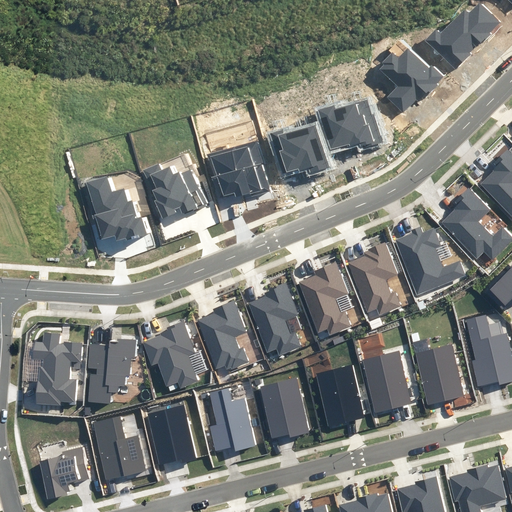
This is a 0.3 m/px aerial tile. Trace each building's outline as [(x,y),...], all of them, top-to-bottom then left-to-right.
[(436,30),(426,41),(455,69),(470,53),(469,52),(476,45),(478,46),(490,34),(488,33),(500,21),(480,2),(469,14),(465,10),(440,35),(436,30)] [(428,68),(408,48),(398,58),(393,53),(383,63),(385,65),(381,70),(398,87),(388,97),(403,112),(416,99),(419,102),(443,77),(431,65),(428,68)] [(334,106),(318,110),(331,149),(350,143),(351,146),(361,142),(363,147),(382,141),(368,100),(335,110),(334,106)] [(328,166),(315,125),(285,134),(283,130),(271,134),(283,173),(299,168),(299,171),(309,168),(310,172),(328,166)] [(255,142),(211,154),(222,196),(234,193),(236,200),(269,191),(261,164),(255,142)] [(511,153),(507,149),(495,161),(499,165),(480,184),(511,215),(511,153)] [(158,164),(143,170),(152,190),(156,199),(154,200),(161,219),(181,211),(183,214),(198,208),(196,204),(203,201),(190,170),(180,175),(179,172),(173,175),(169,167),(161,171),(158,164)] [(106,176),(86,182),(104,239),(115,235),(117,243),(146,234),(141,218),(138,219),(132,201),(127,202),(123,189),(112,193),(106,176)] [(491,210),(469,188),(457,201),(461,205),(442,224),(478,259),(484,253),(492,261),(511,240),(511,238),(502,228),(493,238),(478,223),(491,210)] [(396,240),(417,294),(465,275),(460,262),(443,268),(435,248),(440,246),(433,229),(423,233),(420,227),(411,231),(412,233),(396,240)] [(365,256),(348,262),(368,312),(377,308),(379,314),(400,306),(395,292),(391,294),(385,280),(397,275),(384,243),(363,251),(365,256)] [(316,275),(299,282),(319,332),(328,329),(330,334),(350,327),(339,297),(347,294),(335,264),(314,272),(316,275)] [(511,268),(490,290),(505,305),(511,299),(511,268)] [(265,297),(249,303),(269,353),(277,350),(280,356),(300,348),(288,319),(296,316),(284,285),(264,293),(265,297)] [(215,314),(198,320),(217,368),(226,365),(228,370),(248,362),(243,348),(238,349),(233,337),(245,332),(233,301),(213,309),(215,314)] [(472,361),(478,386),(498,381),(499,385),(511,381),(511,355),(507,333),(502,335),(499,323),(488,326),(486,315),(467,319),(477,360),(472,361)] [(195,352),(183,322),(141,338),(152,365),(157,363),(167,387),(179,382),(181,388),(198,381),(188,355),(195,352)] [(61,333),(44,332),(43,343),(35,342),(34,358),(41,359),(39,381),(37,403),(60,405),(60,401),(74,402),(76,380),(70,380),(71,362),(80,362),(81,343),(65,342),(64,344),(60,344),(61,333)] [(109,346),(89,345),(87,368),(91,368),(89,402),(110,403),(111,392),(118,393),(118,386),(124,387),(125,376),(129,376),(131,357),(134,357),(135,340),(110,338),(109,346)] [(452,345),(416,354),(428,404),(464,396),(452,345)] [(398,351),(363,360),(375,412),(411,404),(398,351)] [(352,366),(317,374),(329,426),(364,418),(352,366)] [(296,378),(260,387),(273,438),(289,434),(290,437),(309,432),(296,378)] [(229,389),(210,393),(218,425),(210,426),(216,451),(234,447),(235,450),(255,445),(244,399),(232,402),(229,389)] [(184,406),(148,414),(159,464),(181,459),(182,462),(196,459),(184,406)] [(120,417),(93,423),(107,480),(146,471),(137,436),(125,439),(120,417)] [(39,462),(48,499),(70,494),(67,483),(89,478),(82,447),(62,452),(63,456),(39,462)] [(468,472),(450,477),(455,500),(458,499),(461,511),(480,511),(479,505),(505,498),(497,465),(489,467),(488,466),(468,471),(468,472)] [(416,485),(398,489),(403,511),(443,511),(435,478),(416,483),(416,485)] [(377,496),(377,494),(358,498),(358,501),(339,506),(340,511),(391,511),(387,494),(377,496)]
